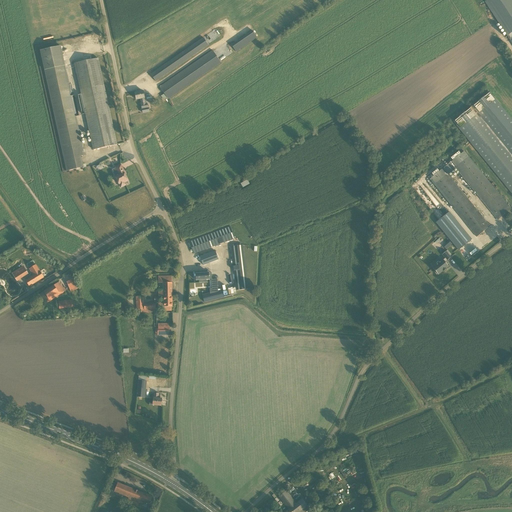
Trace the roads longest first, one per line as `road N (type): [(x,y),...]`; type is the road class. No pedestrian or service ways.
road 1 (unclassified): [(247,511),(331,435),(364,364),(511,234)]
road 2 (unclassified): [(168,481),(181,264),(161,207)]
road 3 (unclassified): [(161,207),(130,138),(101,0)]
road 4 (track): [(511,365),(315,453)]
road 5 (unclassified): [(0,312),(161,207)]
road 6 (primary): [(168,481),(0,409)]
